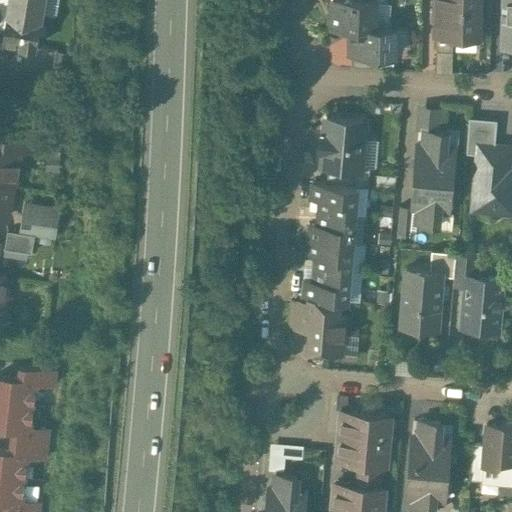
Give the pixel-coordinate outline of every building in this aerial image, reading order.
[(0,0),(0,27),(4,28),(8,8),(9,0),(0,0)] [(9,0),(8,8),(4,28),(2,42),(35,47),(41,14),(40,13),(42,0),(9,0)] [(365,0),(354,0),(332,0),(331,26),(351,27),(351,26),(375,27),(375,26),(376,1),(365,0)] [(511,0),(503,0),(504,4),(507,4),(507,12),(503,12),(502,45),(511,45),(511,0)] [(479,8),(436,7),(435,33),(436,33),(436,49),(452,49),(452,34),(479,35),(479,8)] [(395,27),(375,26),(375,27),(351,26),(351,27),(351,53),(352,53),(375,54),(394,54),(395,27)] [(375,54),(352,53),(352,65),(375,66),(375,54)] [(497,118),(469,116),(466,152),(478,153),(479,143),(495,144),(497,118)] [(322,164),(328,164),(360,167),(360,166),(364,121),(326,117),(325,134),(322,133),(320,150),(324,150),(322,164)] [(446,130),(425,129),(423,143),(417,143),(414,174),(452,178),(454,146),(444,145),(446,130)] [(4,150),(0,149),(0,182),(10,184),(10,185),(13,185),(16,170),(24,171),(29,142),(6,138),(4,150)] [(495,144),(479,143),(478,153),(473,208),(502,210),(502,206),(510,199),(511,199),(511,169),(507,170),(509,146),(495,144)] [(370,167),(360,166),(360,167),(328,164),(327,182),(356,185),(368,186),(370,167)] [(452,178),(414,174),(412,206),(418,207),(417,221),(437,223),(439,209),(449,209),(452,178)] [(327,182),(313,181),(311,196),(320,197),(319,210),(354,213),(356,185),(327,182)] [(10,184),(0,182),(0,216),(5,217),(10,185),(10,184)] [(56,210),(25,204),(21,232),(34,234),(53,237),(55,223),(56,210)] [(354,213),(319,210),(318,224),(309,223),(308,238),(351,242),(354,213)] [(21,232),(7,229),(4,248),(31,253),(34,234),(21,232)] [(351,242),(308,238),(306,253),(315,254),(314,268),(349,271),(351,242)] [(456,252),(431,249),(430,268),(441,269),(441,274),(454,275),(456,252)] [(477,253),(456,252),(454,275),(453,284),(465,285),(466,278),(475,278),(477,253)] [(430,268),(406,266),(401,324),(414,325),(420,320),(437,321),(440,292),(437,292),(437,284),(440,285),(441,274),(441,269),(430,268)] [(349,271),(314,268),(313,281),(304,280),(303,295),(339,298),(346,299),(349,271)] [(502,276),(484,274),(483,279),(475,278),(466,278),(465,285),(462,324),(497,327),(502,276)] [(339,298),(308,296),(308,302),(314,302),(312,328),(311,347),(314,348),(316,351),(322,351),(324,349),(342,350),(345,314),(338,313),(339,298)] [(308,302),(298,301),(297,326),(312,328),(314,302),(308,302)] [(57,368),(21,364),(19,377),(35,379),(35,380),(55,383),(57,368)] [(19,377),(0,374),(0,399),(32,403),(35,380),(35,379),(19,377)] [(32,403),(0,399),(0,424),(13,426),(29,428),(30,426),(32,403)] [(389,414),(341,410),(339,434),(387,438),(389,414)] [(441,421),(420,419),(419,434),(412,433),(407,496),(413,497),(411,511),(414,511),(432,511),(434,499),(443,500),(449,437),(439,436),(441,421)] [(483,463),(494,464),(500,459),(511,459),(511,424),(487,422),(485,443),(483,463)] [(49,428),(30,426),(29,428),(13,426),(12,438),(48,442),(49,428)] [(387,438),(339,434),(337,458),(358,460),(380,462),(385,462),(387,438)] [(48,442),(12,438),(11,450),(27,452),(26,453),(46,456),(48,442)] [(272,442),(271,468),(303,468),(303,442),(272,442)] [(482,478),(483,463),(485,443),(473,442),(470,477),(482,478)] [(11,450),(0,448),(0,473),(24,476),(26,453),(27,452),(11,450)] [(380,462),(358,460),(357,472),(379,474),(380,462)] [(379,474),(357,472),(356,484),(378,486),(379,474)] [(24,476),(0,473),(0,498),(5,499),(21,501),(21,499),(24,476)] [(297,475),(276,473),(274,487),(268,487),(265,511),(303,511),(305,490),(295,489),(297,475)] [(356,484),(335,482),(333,506),(381,510),(383,486),(378,486),(356,484)] [(39,511),(41,501),(21,499),(21,501),(5,499),(3,511),(14,511),(39,511)]
